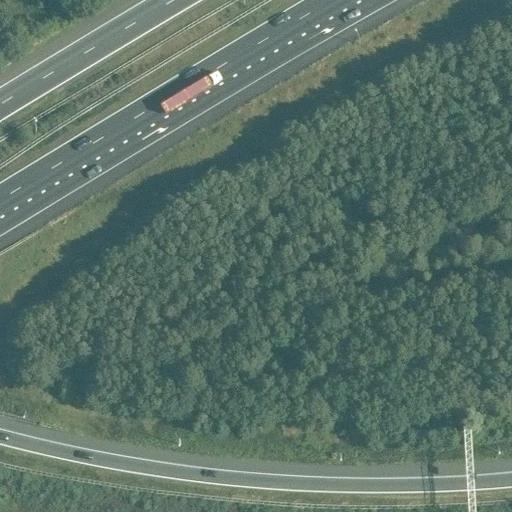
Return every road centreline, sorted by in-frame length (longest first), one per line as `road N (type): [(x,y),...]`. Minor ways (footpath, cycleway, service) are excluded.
road 1 (motorway): [(511,482),(387,489),(230,480),(0,438)]
road 2 (motorway): [(0,200),(332,0)]
road 3 (motorway): [(174,0),(0,104)]
